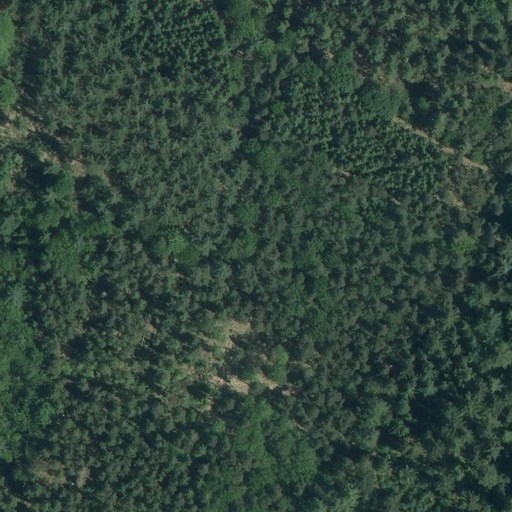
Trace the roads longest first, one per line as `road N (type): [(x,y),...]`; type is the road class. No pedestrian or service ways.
road 1 (track): [(511,184),(202,0)]
road 2 (unknown): [(511,371),(396,511)]
